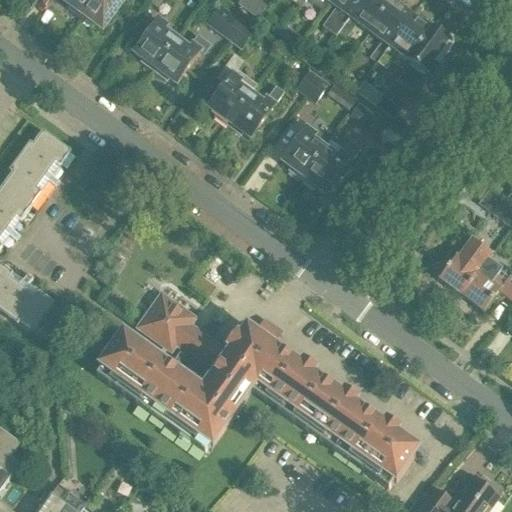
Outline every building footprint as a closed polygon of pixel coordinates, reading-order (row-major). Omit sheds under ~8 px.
[(62,0),(61,2),(69,8),(67,11),(79,21),(94,0),(62,0)] [(124,0),(94,0),(79,21),(92,30),(94,27),(103,33),(126,1),(124,0)] [(244,11),(252,0),(241,0),(238,6),(244,11)] [(305,0),(324,14),(331,5),(334,0),(305,0)] [(337,10),(323,29),(336,39),(338,36),(351,19),(365,0),(334,0),(331,5),(337,10)] [(365,0),(351,19),(358,25),(370,34),(394,2),(392,0),(365,0)] [(382,43),(370,60),(378,66),(391,49),(412,19),(404,14),(405,12),(407,11),(394,2),(370,34),(382,43)] [(241,22),(220,7),(206,27),(232,46),(248,25),(242,21),(241,22)] [(391,49),(378,66),(388,72),(393,65),(404,72),(410,63),(434,31),(421,21),(419,24),(412,19),(391,49)] [(153,75),(175,46),(179,40),(158,24),(135,56),(143,62),(141,65),(153,75)] [(248,25),(232,46),(241,52),(254,34),(251,32),(253,28),(248,25)] [(346,26),(338,36),(345,41),(353,31),(346,26)] [(404,72),(398,80),(411,90),(412,91),(413,91),(414,91),(415,91),(416,91),(416,90),(417,90),(417,89),(421,84),(424,87),(454,46),(434,31),(410,63),(404,72)] [(297,36),(290,45),(297,50),(297,49),(303,42),(303,41),(297,36)] [(175,46),(153,75),(166,84),(168,81),(177,87),(200,55),(203,57),(209,49),(198,41),(187,55),(175,46)] [(303,42),(297,49),(308,58),(314,50),(303,42)] [(228,129),(249,100),(253,94),(258,88),(238,73),(245,65),(234,57),(216,82),(226,88),(209,110),(217,117),(215,119),(228,129)] [(308,80),(298,94),(307,100),(320,82),(315,78),(311,75),(308,80)] [(320,82),(307,100),(315,107),(329,88),(325,86),(327,83),(322,79),(320,82)] [(367,99),(374,90),(365,83),(358,93),(367,99)] [(249,100),(228,129),(240,138),(242,135),(251,141),(284,96),(276,90),(266,104),(253,94),(249,100)] [(385,98),(378,107),(395,120),(403,111),(401,109),(405,104),(395,97),(391,102),(385,98)] [(379,139),(386,130),(373,120),(375,117),(361,107),(352,119),(379,139)] [(323,154),(331,144),(310,129),(283,165),(291,170),(289,173),(302,183),(323,154)] [(20,160),(46,180),(55,167),(60,170),(71,155),(43,135),(33,148),(30,146),(20,160)] [(323,154),(302,183),(315,192),(317,190),(325,195),(348,164),(351,166),(360,153),(349,144),(343,153),(331,144),(323,154)] [(37,192),(46,180),(20,160),(9,175),(12,177),(3,190),(31,210),(42,196),(37,192)] [(0,229),(7,234),(16,221),(21,225),(31,210),(3,190),(0,193),(0,229)] [(494,219),(510,231),(511,228),(511,210),(505,205),(489,193),(479,207),(494,219)] [(461,299),(492,258),(471,243),(458,261),(455,259),(438,282),(461,299)] [(511,303),(511,279),(510,278),(505,286),(497,280),(503,272),(490,263),(493,259),(492,258),(461,299),(483,315),(499,294),(511,303)] [(106,272),(115,278),(124,265),(115,259),(106,272)] [(0,315),(3,318),(22,291),(10,282),(13,277),(0,267),(0,315)] [(109,290),(116,279),(104,270),(96,281),(109,290)] [(22,291),(3,318),(18,328),(20,325),(33,335),(54,306),(39,296),(35,301),(22,291)] [(102,372),(97,379),(110,388),(113,385),(138,402),(135,406),(166,428),(169,424),(192,441),(190,445),(205,456),(210,449),(213,450),(252,395),(267,405),(269,402),(280,409),(277,413),(294,425),(297,422),(321,439),(319,442),(350,465),(352,461),(377,479),(375,482),(388,492),(393,485),(396,487),(420,454),(397,438),(400,435),(388,426),(385,429),(356,408),(358,405),(346,396),(343,399),(314,378),(317,375),(304,366),(301,369),(272,348),(278,340),(263,329),(257,337),(248,331),(241,341),(238,339),(229,351),(232,353),(230,356),(191,329),(195,322),(162,298),(138,332),(172,356),(177,349),(216,376),(204,393),(124,337),(100,371),(102,372)] [(0,474),(11,482),(24,464),(15,457),(22,448),(0,432),(0,474)] [(124,459),(133,466),(139,458),(130,451),(124,459)] [(0,474),(0,496),(11,482),(0,474)] [(425,510),(423,511),(491,511),(500,501),(496,498),(495,497),(497,494),(489,488),(487,491),(474,482),(463,497),(460,501),(455,507),(453,505),(437,493),(425,510)] [(83,511),(84,511),(86,507),(71,496),(59,488),(41,511),(83,511)]
